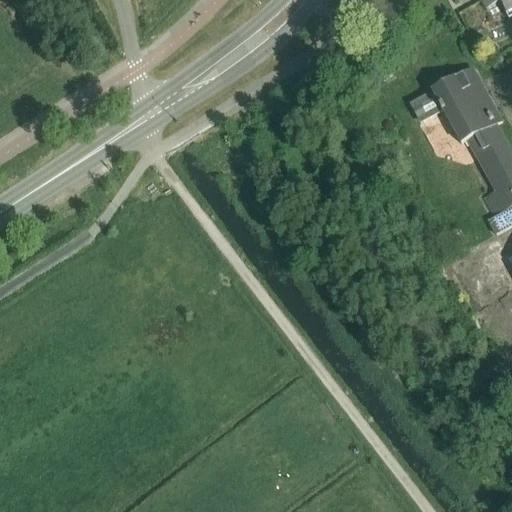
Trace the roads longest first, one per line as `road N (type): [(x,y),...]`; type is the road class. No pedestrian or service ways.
road 1 (track): [(152,154),(427,511)]
road 2 (secondary): [(85,159),(250,67),(321,0)]
road 3 (secondary): [(285,0),(85,159)]
